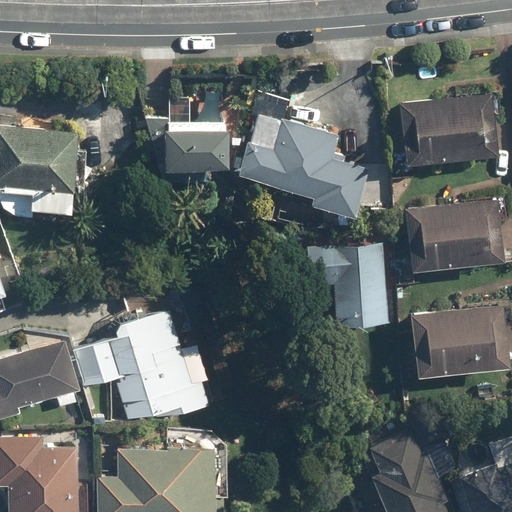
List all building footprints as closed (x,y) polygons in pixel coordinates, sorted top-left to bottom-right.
[(401,162),(506,153),(503,121),(492,122),(490,90),(396,98),(401,162)] [(307,201),(352,213),(366,165),(326,154),(333,130),(255,108),(237,173),(309,194),(307,201)] [(187,115),(147,114),(145,163),(159,163),(159,177),(186,179),(187,164),(225,166),(227,121),(187,120),(187,115)] [(0,212),(28,216),(29,206),(69,210),(77,129),(0,121),(0,212)] [(402,203),(407,270),(428,269),(428,263),(499,258),(495,196),(402,203)] [(383,243),(302,242),(302,276),(329,276),(329,318),(382,319),(383,243)] [(194,336),(182,340),(178,328),(185,325),(177,301),(72,339),(87,382),(112,373),(128,418),(154,409),(156,416),(203,399),(195,375),(206,371),(194,336)] [(503,305),(410,311),(413,371),(507,365),(503,305)] [(0,417),(22,412),(20,405),(52,396),(54,404),(76,399),(73,387),(78,385),(67,340),(65,334),(0,350),(0,417)] [(444,511),(438,499),(445,495),(422,444),(419,446),(410,426),(358,450),(381,503),(365,510),(366,511),(444,511)] [(38,432),(0,431),(0,483),(3,483),(3,511),(77,511),(77,443),(38,444),(38,432)] [(511,511),(511,431),(467,448),(474,467),(455,474),(469,511),(511,511)] [(139,511),(139,509),(182,510),(182,511),(210,511),(212,448),(114,445),(114,476),(93,476),(92,511),(139,511)]
